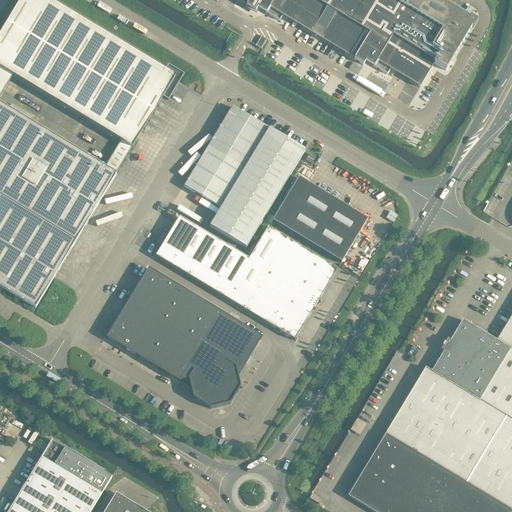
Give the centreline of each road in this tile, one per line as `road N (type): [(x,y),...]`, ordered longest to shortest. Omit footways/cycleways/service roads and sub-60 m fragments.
road 1 (unclassified): [(46,368),(225,77)]
road 2 (tertiary): [(269,472),(437,203)]
road 3 (unclassified): [(437,203),(225,77)]
road 4 (tertiary): [(228,482),(46,368)]
road 5 (unclassified): [(225,77),(100,0)]
